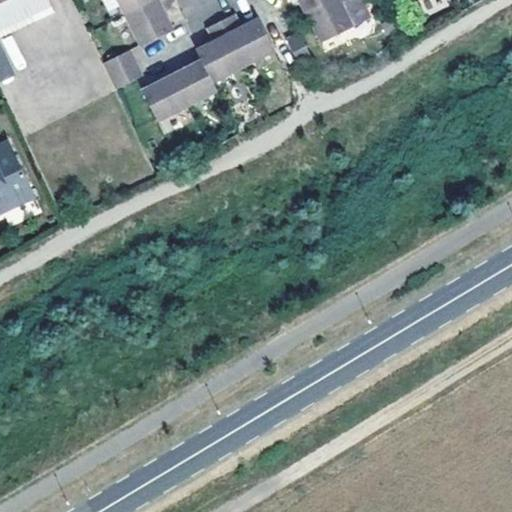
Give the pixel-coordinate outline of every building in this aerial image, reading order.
[(0,0),(0,25),(51,0),(50,0),(0,0)] [(119,0),(126,12),(150,0),(119,0)] [(180,2),(179,0),(150,0),(126,12),(141,44),(176,27),(167,9),(180,2)] [(286,0),(287,1),(289,0),(297,0),(303,10),(305,9),(323,0),(286,0)] [(363,0),(323,0),(305,9),(313,25),(320,40),(354,23),(371,14),(363,0)] [(238,11),(223,18),(249,67),(280,52),(261,15),(244,23),(238,11)] [(249,67),(223,18),(209,26),(215,38),(199,46),(204,55),(218,83),(249,67)] [(315,56),(301,29),(287,35),(301,63),(315,56)] [(106,61),(112,74),(137,61),(131,48),(106,61)] [(186,64),(174,71),(192,105),(221,90),(218,83),(204,55),(186,64)] [(144,75),(137,61),(112,74),(119,87),(144,75)] [(174,71),(151,82),(143,86),(160,121),(192,105),(174,71)] [(47,141),(52,152),(67,146),(62,134),(47,141)] [(0,159),(17,152),(11,140),(0,145),(0,159)] [(75,162),(67,146),(52,152),(60,169),(75,162)] [(0,212),(37,196),(17,152),(0,159),(0,212)]
